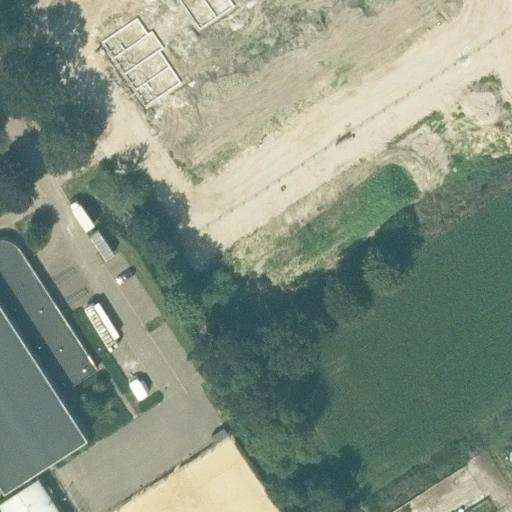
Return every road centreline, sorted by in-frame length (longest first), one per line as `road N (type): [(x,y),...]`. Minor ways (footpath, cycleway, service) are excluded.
road 1 (residential): [(94,0),(69,16),(208,221),(503,22)]
road 2 (unclassified): [(75,240),(0,102)]
